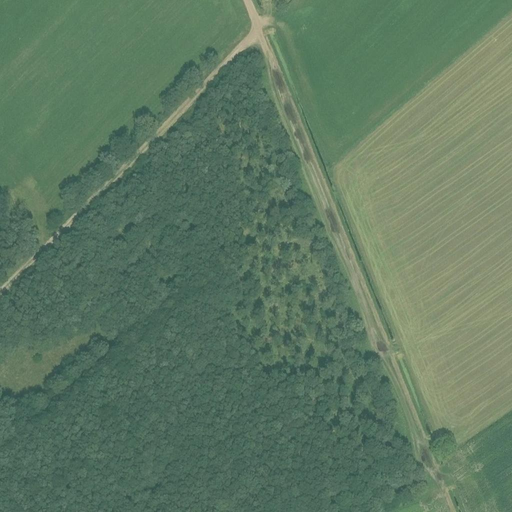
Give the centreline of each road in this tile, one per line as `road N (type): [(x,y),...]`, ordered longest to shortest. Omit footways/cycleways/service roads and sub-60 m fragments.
road 1 (track): [(255,31),(437,489)]
road 2 (track): [(255,31),(0,289)]
